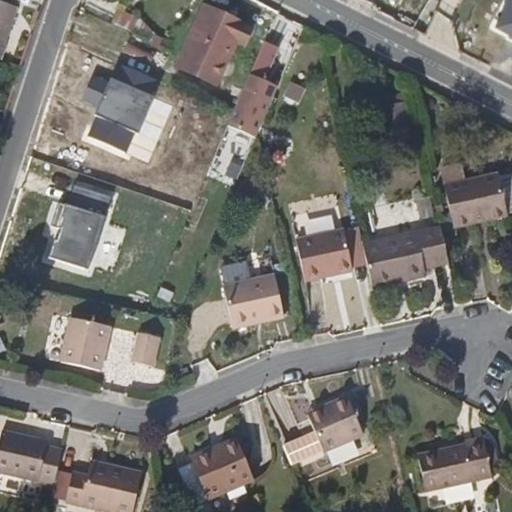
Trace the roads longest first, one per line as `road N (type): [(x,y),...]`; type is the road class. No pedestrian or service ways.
road 1 (residential): [(0,390),(145,420),(270,365),(460,327),(506,332)]
road 2 (tertiary): [(298,0),(511,107)]
road 3 (residential): [(0,199),(69,0)]
